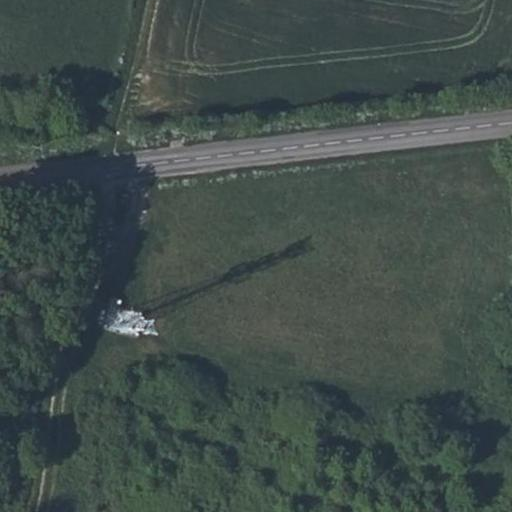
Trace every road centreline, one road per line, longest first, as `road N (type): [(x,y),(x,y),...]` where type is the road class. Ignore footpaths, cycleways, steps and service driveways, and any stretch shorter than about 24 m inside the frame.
road 1 (secondary): [(0,182),(511,126)]
road 2 (track): [(40,511),(117,170)]
